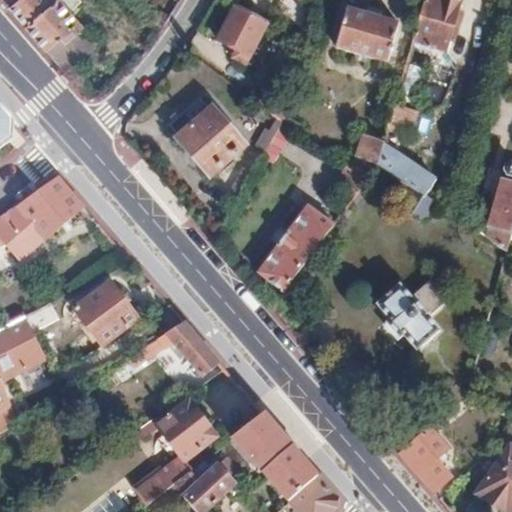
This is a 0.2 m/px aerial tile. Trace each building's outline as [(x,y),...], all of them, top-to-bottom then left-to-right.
[(18,0),(9,8),(27,28),(57,1),(57,0),(18,0)] [(454,42),(459,26),(454,25),(460,2),(451,0),(425,0),(417,26),(413,40),(446,49),(448,41),(454,42)] [(57,1),(27,28),(65,72),(97,45),(57,1)] [(246,66),(268,23),(238,8),(236,7),(219,40),(236,50),(232,58),(246,66)] [(387,63),(398,24),(348,9),(336,48),(387,63)] [(415,104),(426,68),(406,62),(405,67),(395,99),(415,104)] [(290,98),(265,84),(255,100),(272,111),(280,117),(284,119),(290,98)] [(212,174),(244,144),(212,109),(210,111),(198,99),(170,125),(181,137),(179,139),(212,174)] [(404,135),(411,111),(393,106),(391,112),(385,131),(404,135)] [(267,150),(284,121),(284,119),(280,117),(272,130),(266,128),(255,146),(260,149),(258,152),(264,156),(267,150)] [(382,144),(383,140),(347,128),(339,153),(353,157),(350,170),(349,171),(369,183),(376,164),(382,144)] [(434,177),(382,144),(376,164),(411,188),(422,195),(434,177)] [(511,163),(509,163),(506,165),(505,166),(504,170),(504,171),(506,175),(510,176),(508,183),(501,182),(486,237),(490,240),(507,252),(511,236),(511,163)] [(244,191),(254,174),(244,168),(231,191),(241,197),(244,191)] [(35,194),(0,218),(0,236),(17,257),(45,239),(46,240),(84,207),(60,178),(35,194)] [(441,207),(446,187),(439,183),(429,199),(436,204),(441,207)] [(424,220),(436,204),(429,199),(422,195),(411,188),(400,204),(424,220)] [(283,292),(330,231),(333,227),(310,208),(259,273),(283,292)] [(104,347),(140,320),(112,284),(76,311),(104,347)] [(399,286),(377,305),(391,321),(386,325),(399,340),(403,336),(417,352),(439,333),(425,316),(428,313),(431,317),(445,304),(429,284),(414,297),(416,300),(413,303),(399,286)] [(51,305),(24,318),(32,331),(57,318),(51,305)] [(24,318),(0,330),(0,385),(7,382),(46,360),(34,335),(32,331),(24,318)] [(222,366),(185,322),(159,339),(166,348),(174,343),(206,379),(222,366)] [(166,348),(159,339),(128,358),(135,367),(166,348)] [(7,382),(0,385),(0,436),(19,426),(7,382)] [(451,410),(465,398),(456,386),(441,398),(451,410)] [(190,402),(160,426),(188,461),(219,438),(190,402)] [(319,479),(265,415),(234,439),(290,503),(319,479)] [(437,460),(447,451),(428,430),(400,455),(433,493),(452,477),(437,460)] [(511,446),(508,444),(474,495),(489,505),(495,497),(511,508),(511,446)] [(245,478),(228,458),(218,466),(234,487),(245,478)] [(211,471),(204,464),(176,485),(175,488),(194,511),(204,511),(234,487),(218,466),(211,471)] [(175,488),(176,485),(163,468),(138,488),(152,506),(175,488)] [(338,500),(319,479),(290,503),(297,511),(335,511),(337,510),(338,500)] [(114,488),(83,511),(119,511),(128,505),(114,488)] [(511,511),(511,508),(495,497),(489,505),(499,511),(511,511)]
